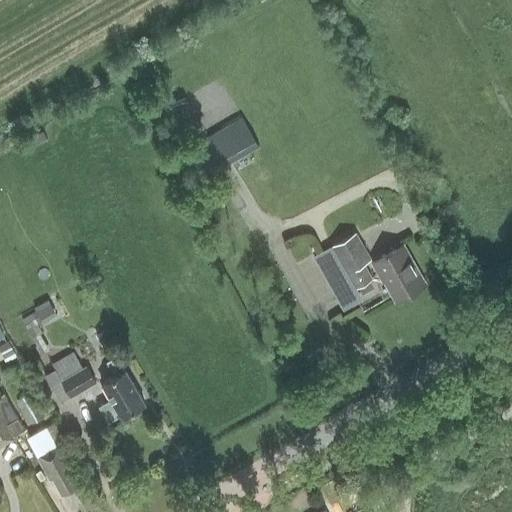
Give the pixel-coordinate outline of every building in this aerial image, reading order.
[(241,117),(195,144),(212,173),(232,161),(258,146),(241,117)] [(356,232),(313,256),(336,298),(338,297),(344,309),(358,301),(352,289),(372,278),(364,263),(370,259),(356,232)] [(395,301),(425,283),(403,245),(373,262),(395,301)] [(29,327),(57,313),(50,299),(22,312),(29,327)] [(105,328),(95,334),(101,343),(111,337),(105,328)] [(9,340),(0,345),(0,349),(4,358),(15,353),(9,340)] [(96,382),(85,365),(82,367),(72,351),(51,363),(54,368),(41,376),(56,403),(70,395),(71,396),(96,382)] [(102,382),(111,399),(101,405),(110,420),(120,415),(121,416),(144,403),(125,369),(124,370),(116,356),(107,361),(114,375),(102,382)] [(42,415),(29,391),(15,398),(29,423),(42,415)] [(0,415),(12,436),(24,429),(4,393),(0,394),(0,415)] [(0,445),(13,438),(12,436),(0,415),(0,445)] [(61,492),(77,483),(46,428),(27,438),(36,454),(48,475),(51,473),(61,492)]
